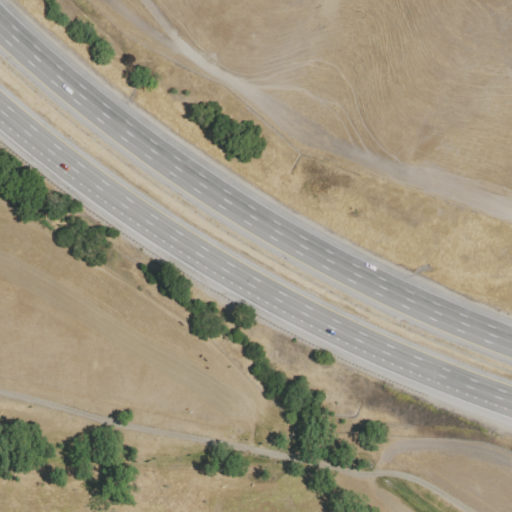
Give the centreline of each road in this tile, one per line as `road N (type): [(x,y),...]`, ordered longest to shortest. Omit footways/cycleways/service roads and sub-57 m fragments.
road 1 (motorway): [(511,341),(367,280),(269,227),(181,171),(0,23)]
road 2 (motorway): [(0,103),(150,218),(239,273),(345,330),(511,398)]
